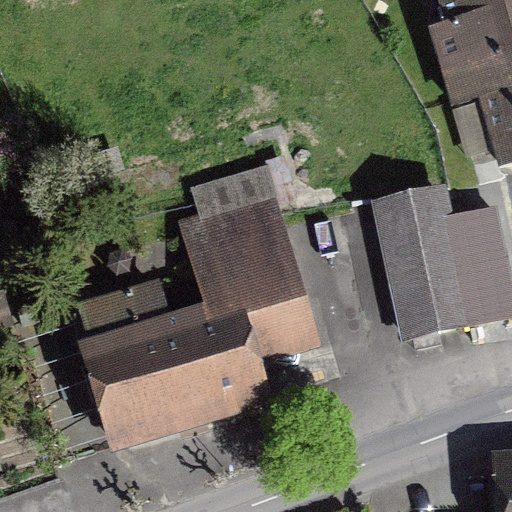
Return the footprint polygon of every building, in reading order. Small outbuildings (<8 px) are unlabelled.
[(511,0),(464,0),(443,5),(450,33),(431,38),(446,102),(472,96),(487,161),(511,155),(511,0)] [(441,190),(376,202),(402,335),(467,322),(447,221),(441,190)] [(151,286),(74,308),(114,446),(252,407),(232,338),(295,320),(260,198),(184,220),(209,308),(162,321),(151,286)] [(511,291),(496,212),(447,221),(467,322),(511,313),(511,291)] [(511,511),(511,462),(502,463),(503,511),(511,511)]
